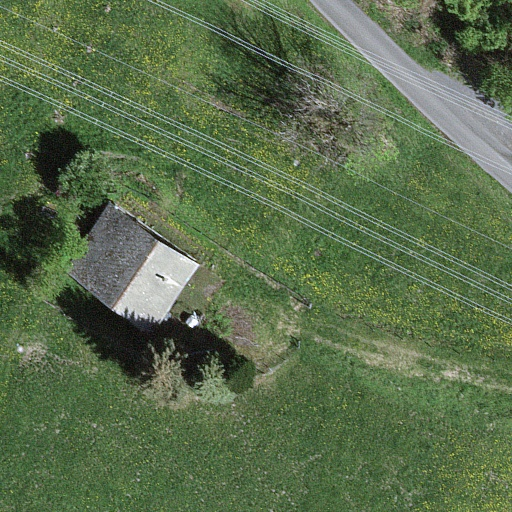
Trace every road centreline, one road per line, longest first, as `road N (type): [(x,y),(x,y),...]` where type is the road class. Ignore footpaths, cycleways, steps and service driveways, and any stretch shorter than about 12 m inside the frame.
road 1 (track): [(511,379),(365,345),(221,295)]
road 2 (unclassified): [(331,0),(511,171)]
